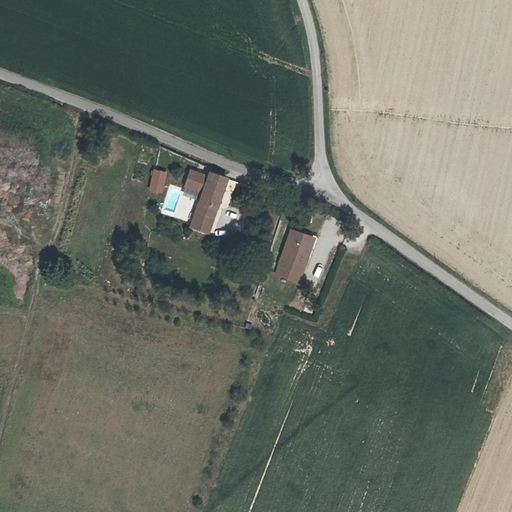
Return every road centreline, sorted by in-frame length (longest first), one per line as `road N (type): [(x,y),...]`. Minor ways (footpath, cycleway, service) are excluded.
road 1 (unclassified): [(0,75),(282,186),(322,181)]
road 2 (track): [(91,109),(0,439)]
road 3 (unclassified): [(322,181),(366,225),(511,323)]
road 4 (unclassified): [(300,0),(315,60),(322,181)]
